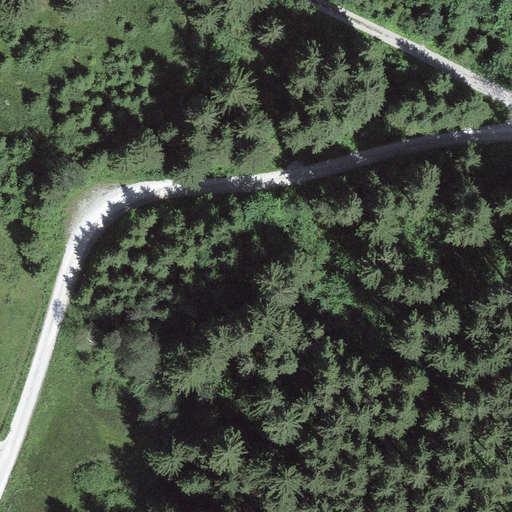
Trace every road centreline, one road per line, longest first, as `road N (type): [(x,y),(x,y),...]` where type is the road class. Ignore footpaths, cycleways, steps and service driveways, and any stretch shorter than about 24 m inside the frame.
road 1 (track): [(0,479),(68,275),(98,225),(127,201),(285,181),(448,141),(511,136)]
road 2 (track): [(511,108),(291,0)]
